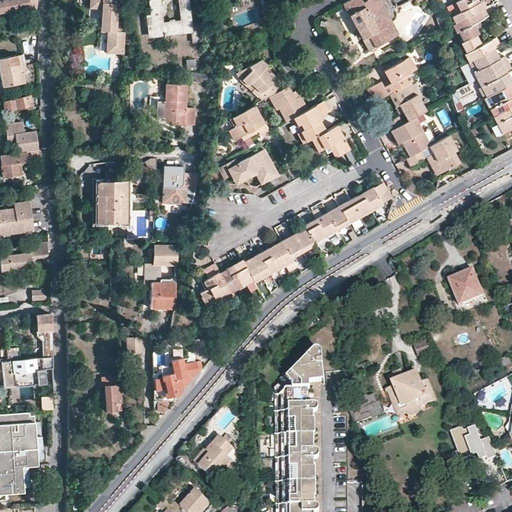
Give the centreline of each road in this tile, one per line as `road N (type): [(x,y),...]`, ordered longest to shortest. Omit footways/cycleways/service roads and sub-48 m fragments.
road 1 (secondary): [(414,217),(262,324),(100,511)]
road 2 (residential): [(60,306),(49,0)]
road 3 (residential): [(60,511),(60,306)]
road 4 (residential): [(332,0),(310,11),(305,27),(381,159)]
road 5 (residential): [(242,222),(259,222),(381,159)]
road 6 (residential): [(330,387),(329,511)]
